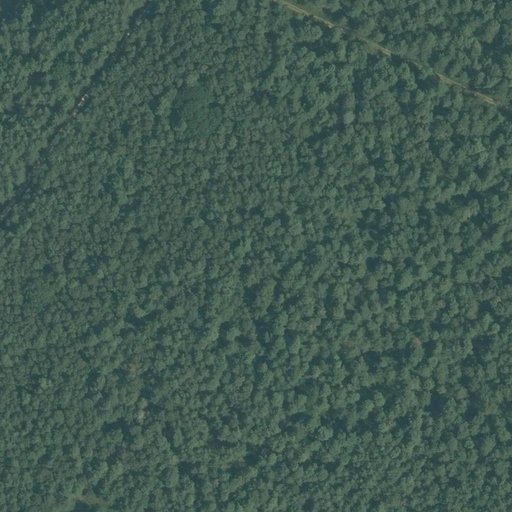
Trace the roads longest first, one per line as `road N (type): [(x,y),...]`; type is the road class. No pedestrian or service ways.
road 1 (track): [(0,221),(154,0)]
road 2 (track): [(271,0),(511,117)]
